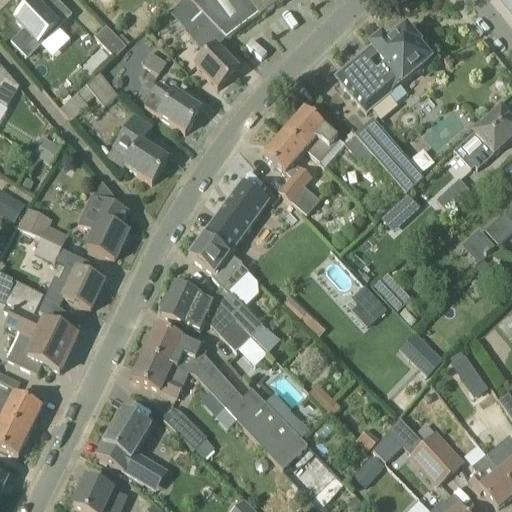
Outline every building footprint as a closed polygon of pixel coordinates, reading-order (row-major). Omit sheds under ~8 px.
[(175,10),(167,15),(185,34),(204,18),(187,0),(175,10)] [(187,0),(204,18),(225,41),(226,42),(258,18),(260,21),(288,0),(187,0)] [(10,46),(25,61),(70,17),(55,2),(42,15),(34,6),(15,24),(24,33),(10,46)] [(225,41),(204,18),(185,34),(206,58),(194,69),(217,94),(238,74),(215,51),(225,41)] [(126,51),(125,50),(118,43),(106,31),(95,42),(115,62),(126,51)] [(409,37),(406,33),(387,48),(382,42),(370,51),(371,52),(335,82),(366,119),(371,114),(380,124),(397,110),(395,107),(406,97),(400,90),(430,65),(418,50),(419,49),(417,46),(419,44),(419,40),(415,36),(411,35),(409,37)] [(159,80),(167,68),(150,57),(142,69),(159,80)] [(19,91),(1,71),(0,73),(0,125),(7,113),(6,113),(19,91)] [(118,101),(100,78),(86,91),(95,101),(105,112),(118,101)] [(185,138),(200,115),(159,88),(152,98),(153,99),(144,112),(148,114),(155,119),(185,138)] [(481,172),(511,142),(511,124),(501,113),(474,138),(485,150),(472,162),(481,172)] [(318,166),(329,153),(338,143),(325,132),(304,114),(284,137),(305,156),(305,155),(318,166)] [(375,125),(355,141),(375,165),(406,200),(423,184),(375,125)] [(152,189),(168,165),(142,147),(146,140),(129,129),(114,153),(129,163),(124,171),(152,189)] [(305,156),(284,137),(264,160),(291,184),(279,197),(306,220),(319,206),(304,192),(312,183),(295,168),(305,156)] [(31,157),(50,169),(60,151),(42,140),(31,157)] [(355,141),(345,150),(366,173),(375,165),(355,141)] [(422,153),(408,164),(419,178),(433,167),(422,153)] [(86,252),(114,266),(128,237),(120,233),(126,222),(128,217),(112,209),(115,203),(101,185),(94,200),(92,199),(77,230),(93,237),(86,252)] [(447,216),(469,195),(458,185),(437,206),(447,216)] [(230,259),(269,206),(243,187),(204,240),(230,259)] [(9,200),(0,214),(0,219),(14,229),(25,210),(9,200)] [(62,254),(69,240),(50,230),(52,225),(27,212),(18,232),(41,243),(62,254)] [(511,212),(506,218),(486,237),(500,251),(511,239),(511,227),(511,228),(511,227),(511,212)] [(393,215),(384,223),(393,233),(402,225),(393,215)] [(477,234),(460,250),(478,268),(495,252),(477,234)] [(230,259),(204,240),(196,250),(194,251),(191,255),(191,258),(188,261),(213,280),(211,282),(223,292),(228,297),(248,274),(230,259)] [(55,267),(62,254),(41,243),(34,257),(55,267)] [(104,287),(67,269),(60,284),(54,282),(45,301),(59,312),(63,303),(90,316),(104,287)] [(60,377),(77,341),(70,338),(76,324),(59,312),(45,301),(17,286),(6,308),(2,315),(10,319),(4,330),(19,338),(6,365),(37,380),(42,369),(60,377)] [(229,350),(244,334),(230,320),(212,303),(201,292),(198,300),(175,289),(161,321),(185,331),(185,330),(199,336),(205,325),(229,350)] [(411,303),(399,290),(386,303),(398,316),(411,303)] [(230,320),(244,334),(250,341),(251,342),(262,331),(261,330),(241,309),(230,320)] [(196,382),(225,413),(282,474),(307,450),(281,424),(265,407),(250,392),(241,400),(200,355),(202,352),(156,331),(144,358),(190,378),(192,380),(196,382)] [(413,340),(403,351),(430,377),(440,366),(413,340)] [(182,391),(188,378),(192,380),(190,378),(144,358),(132,384),(160,397),(160,396),(178,404),(184,392),(182,391)] [(30,437),(42,413),(15,399),(20,388),(0,377),(0,404),(9,409),(2,423),(30,437)] [(489,392),(474,402),(486,420),(501,410),(489,392)] [(274,398),(265,407),(281,424),(289,416),(290,415),(274,398)] [(511,404),(507,398),(498,404),(511,423),(511,422),(511,404)] [(205,443),(192,429),(174,411),(162,423),(193,455),(205,443)] [(161,478),(164,474),(135,457),(151,430),(123,414),(122,417),(117,418),(114,423),(115,428),(96,461),(152,493),(155,489),(163,494),(170,483),(161,478)] [(486,429),(478,420),(464,432),(464,433),(472,442),(486,429)] [(2,424),(0,422),(0,452),(18,462),(30,437),(2,423),(2,424)] [(398,422),(372,454),(383,466),(401,450),(410,460),(421,449),(414,439),(415,439),(398,422)] [(434,437),(426,428),(415,439),(414,439),(421,449),(449,481),(464,468),(436,436),(434,437)] [(436,493),(449,481),(421,449),(410,460),(408,461),(436,493)] [(511,449),(504,456),(501,452),(488,464),(511,492),(511,449)] [(511,492),(488,464),(485,461),(471,472),(476,478),(468,486),(479,499),(483,496),(496,511),(498,511),(511,501),(511,492)] [(360,472),(352,480),(364,492),(372,483),(360,472)] [(122,511),(127,502),(112,495),(112,494),(86,482),(73,510),(77,511),(122,511)] [(464,511),(466,510),(454,498),(445,507),(442,504),(434,511),(464,511)]
